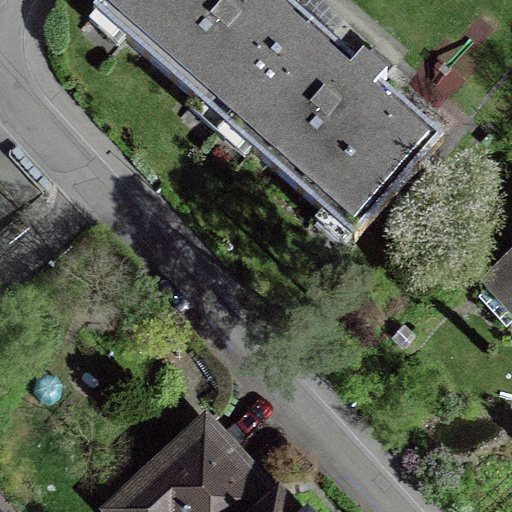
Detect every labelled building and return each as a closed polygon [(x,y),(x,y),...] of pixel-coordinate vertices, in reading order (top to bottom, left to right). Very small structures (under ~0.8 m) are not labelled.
[(312,29),(278,0),(107,0),(98,11),(228,125),(312,29)] [(440,141),(312,29),(228,125),(356,237),(440,141)] [(511,260),(504,268),(507,272),(479,298),(507,328),(511,323),(511,260)] [(282,511),(205,428),(114,511),(282,511)] [(18,511),(0,491),(0,511),(18,511)]
